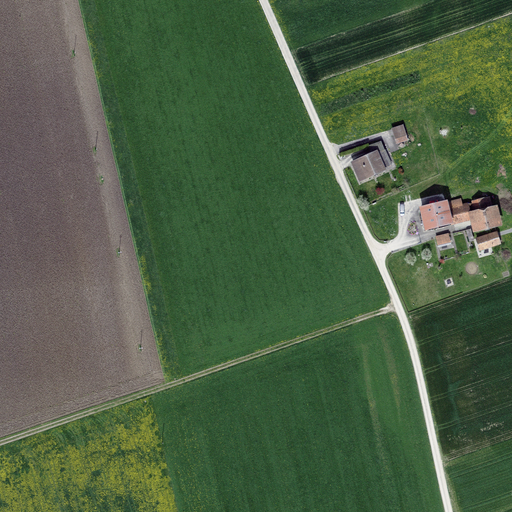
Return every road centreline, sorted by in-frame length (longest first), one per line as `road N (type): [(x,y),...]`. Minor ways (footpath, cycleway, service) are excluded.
road 1 (unclassified): [(450,511),(410,334),(307,97)]
road 2 (track): [(0,443),(399,306)]
